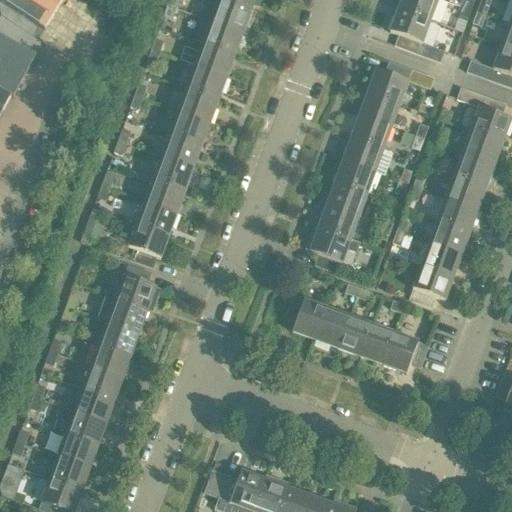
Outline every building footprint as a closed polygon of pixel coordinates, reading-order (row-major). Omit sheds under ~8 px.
[(0,0),(0,2),(44,31),(64,0),(0,0)] [(169,0),(167,8),(175,11),(178,0),(169,0)] [(215,0),(206,0),(200,19),(243,35),(247,36),(252,22),(248,20),(251,12),(219,1),(215,0)] [(218,0),(219,1),(251,12),(255,0),(218,0)] [(437,0),(401,0),(398,11),(430,22),(438,0),(437,0)] [(474,0),(465,0),(462,9),(471,12),(475,0),(474,0)] [(481,2),(476,14),(485,17),(489,5),(481,2)] [(175,11),(167,8),(162,20),(171,23),(175,11)] [(471,12),(462,9),(458,21),(466,24),(471,12)] [(430,22),(398,11),(389,34),(398,38),(394,48),(416,57),(420,46),(421,46),(430,22)] [(485,17),(476,14),(472,26),(480,29),(485,17)] [(243,35),(200,19),(192,42),(202,45),(234,57),(243,35)] [(511,26),(509,26),(501,48),(511,52),(511,26)] [(0,91),(10,97),(13,99),(35,58),(0,38),(0,91)] [(155,41),(150,53),(159,56),(163,44),(155,41)] [(450,44),(446,55),(454,58),(458,47),(450,44)] [(202,45),(194,68),(226,80),(234,57),(202,45)] [(443,54),(421,46),(420,46),(416,57),(439,65),(443,54)] [(511,52),(501,48),(492,72),(488,83),(511,91),(511,89),(511,52)] [(159,56),(150,53),(146,64),(154,68),(159,56)] [(492,72),(470,63),(466,75),(488,83),(492,72)] [(375,72),(367,95),(399,106),(408,84),(407,83),(411,72),(388,64),(384,75),(375,72)] [(194,68),(186,91),(218,102),(226,80),(194,68)] [(407,83),(408,84),(429,92),(434,81),(411,72),(407,83)] [(138,86),(134,98),(142,101),(146,89),(138,86)] [(0,114),(10,97),(0,91),(0,114)] [(186,91),(178,113),(210,125),(218,102),(186,91)] [(456,102),(478,109),(482,98),(460,91),(456,102)] [(367,95),(359,117),(391,129),(399,106),(367,95)] [(142,101),(134,98),(129,110),(138,113),(142,101)] [(478,109),(470,132),(502,144),(511,121),(502,118),(506,107),(482,98),(478,109)] [(431,112),(420,108),(418,114),(429,118),(431,112)] [(448,124),(452,115),(442,111),(438,121),(448,124)] [(178,113),(169,135),(202,147),(210,125),(178,113)] [(359,117),(350,140),(383,151),(391,129),(359,117)] [(419,126),(415,138),(423,141),(428,130),(419,126)] [(122,131),(117,143),(126,146),(130,134),(122,131)] [(433,132),(429,143),(437,147),(442,135),(433,132)] [(470,132),(462,154),(494,167),(502,144),(470,132)] [(169,135),(161,158),(193,170),(202,147),(169,135)] [(423,141),(415,138),(411,150),(419,153),(423,141)] [(350,140),(342,162),(375,174),(383,151),(350,140)] [(126,146),(117,143),(113,155),(121,158),(126,146)] [(437,147),(429,143),(425,155),(433,158),(437,147)] [(462,154),(453,178),(485,190),(494,167),(462,154)] [(161,158),(153,180),(185,192),(193,170),(161,158)] [(342,162),(334,185),(366,197),(375,174),(342,162)] [(403,172),(399,183),(407,186),(411,175),(403,172)] [(105,176),(101,188),(109,191),(113,179),(105,176)] [(417,177),(413,189),(421,192),(425,180),(417,177)] [(453,178),(445,200),(477,213),(485,190),(453,178)] [(153,180),(145,203),(177,215),(185,192),(153,180)] [(407,186),(399,183),(394,195),(403,198),(407,186)] [(334,185),(326,207),(358,219),(366,197),(334,185)] [(109,191),(101,188),(96,200),(105,203),(109,191)] [(421,192),(413,189),(408,200),(417,204),(421,192)] [(445,200),(437,223),(469,234),(477,213),(445,200)] [(145,203),(137,225),(169,237),(177,215),(145,203)] [(326,207),(318,230),(350,242),(358,219),(326,207)] [(386,217),(382,229),(390,232),(395,220),(386,217)] [(400,222),(396,234),(404,237),(409,225),(400,222)] [(437,223),(429,245),(461,257),(469,234),(437,223)] [(169,237),(137,225),(128,250),(133,252),(129,263),(152,271),(156,260),(160,261),(169,237)] [(390,232),(382,229),(378,240),(386,243),(390,232)] [(350,242),(318,230),(315,238),(310,236),(305,252),(309,253),(309,254),(318,257),(314,268),(337,276),(341,266),(350,242)] [(404,237),(396,234),(392,245),(400,249),(404,237)] [(429,245),(420,268),(453,279),(461,257),(429,245)] [(128,267),(115,301),(147,313),(150,305),(154,307),(160,292),(155,290),(155,289),(147,286),(151,275),(128,267)] [(453,279),(420,268),(412,291),(412,292),(408,302),(431,311),(435,300),(444,303),(453,279)] [(344,295),(356,299),(359,291),(348,287),(344,295)] [(359,291),(356,299),(368,304),(371,295),(359,291)] [(69,297),(65,309),(73,312),(78,300),(69,297)] [(97,320),(107,324),(139,335),(147,313),(115,301),(105,297),(97,320)] [(291,334),(314,343),(326,310),(303,302),(292,298),(284,322),(295,325),(291,334)] [(404,308),(392,303),(389,312),(401,316),(404,308)] [(73,312),(65,309),(61,320),(69,323),(73,312)] [(314,343),(337,351),(348,319),(326,310),(314,343)] [(337,351),(359,359),(371,327),(348,319),(337,351)] [(107,324),(98,347),(130,358),(139,335),(107,324)] [(359,359),(381,368),(393,335),(371,327),(359,359)] [(393,335),(381,368),(406,377),(409,368),(420,372),(428,349),(417,345),(417,344),(393,335)] [(53,342),(49,354),(57,357),(61,345),(53,342)] [(98,347),(90,369),(122,381),(130,358),(98,347)] [(57,357),(49,354),(44,365),(53,368),(57,357)] [(90,369),(82,392),(114,403),(122,381),(90,369)] [(502,412),(511,415),(511,379),(503,376),(494,399),(505,403),(502,412)] [(37,387),(32,399),(41,402),(45,390),(37,387)] [(82,392),(74,414),(106,426),(114,403),(82,392)] [(41,402),(32,399),(28,411),(36,414),(41,402)] [(74,414),(66,437),(98,448),(106,426),(74,414)] [(20,432),(16,444),(24,447),(28,435),(20,432)] [(66,437),(57,459),(89,471),(98,448),(66,437)] [(24,447),(16,444),(11,456),(20,459),(24,447)] [(57,459),(49,482),(81,493),(89,471),(57,459)] [(253,511),(264,482),(240,473),(237,482),(226,478),(213,511),(253,511)] [(4,478),(0,487),(0,490),(7,493),(12,481),(4,478)] [(264,482),(253,511),(278,511),(287,490),(286,490),(288,486),(273,480),(271,485),(264,482)] [(74,511),(81,493),(49,482),(41,505),(60,511),(74,511)] [(278,511),(304,511),(309,499),(287,490),(278,511)] [(304,511),(329,511),(332,507),(309,499),(304,511)]
